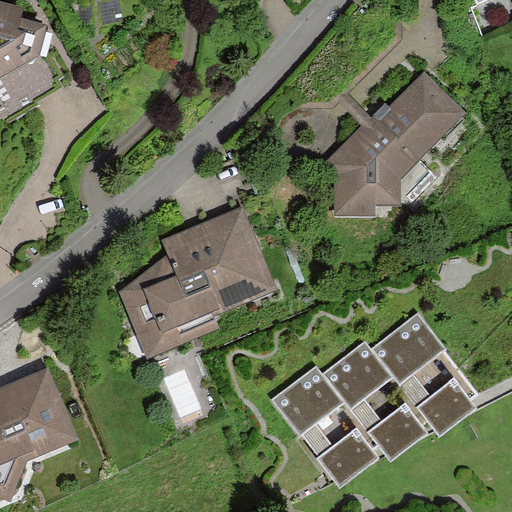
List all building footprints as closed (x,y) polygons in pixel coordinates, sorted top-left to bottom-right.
[(0,119),(68,88),(54,25),(0,5),(0,119)] [(467,115),(427,77),(384,121),(378,115),(326,167),(336,177),(336,218),(391,217),(434,174),(422,162),(467,115)] [(248,207),(169,239),(174,252),(127,295),(152,356),(224,326),(219,312),(281,287),(248,207)] [(417,319),(373,353),(434,430),(440,438),(475,411),(468,403),(478,396),(417,319)] [(367,345),(324,378),(385,455),(391,464),(434,430),(373,353),(367,345)] [(340,490),(385,455),(324,378),(317,369),(272,403),(340,490)] [(0,496),(14,504),(32,463),(80,443),(51,372),(0,392),(0,496)]
